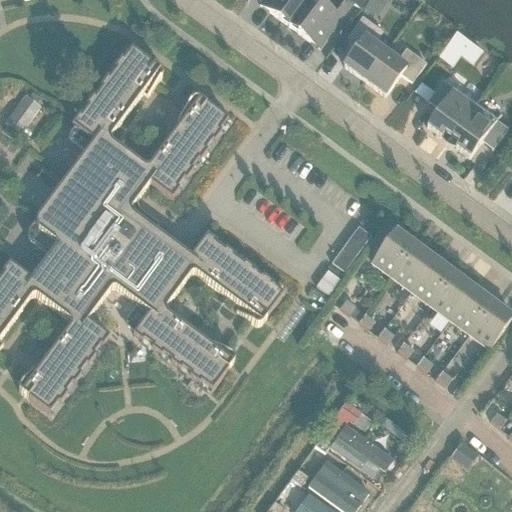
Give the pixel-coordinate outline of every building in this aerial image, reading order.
[(289,29),(309,0),(264,0),(259,7),(289,29)] [(312,0),(309,0),(289,29),(318,51),(348,11),(336,2),(329,12),(312,0)] [(361,12),(369,0),(368,0),(357,0),(353,6),(361,12)] [(364,84),(385,55),(373,46),(382,35),(361,20),(347,39),(358,47),(343,69),(364,84)] [(460,36),(457,34),(452,42),(460,48),(466,40),(460,36)] [(3,274),(0,277),(0,350),(3,347),(0,344),(0,341),(30,301),(31,300),(32,300),(32,299),(33,299),(35,299),(36,300),(68,323),(69,324),(69,325),(70,326),(70,327),(70,328),(70,329),(69,329),(69,330),(37,372),(33,369),(19,387),(19,388),(18,389),(18,390),(18,391),(18,392),(18,393),(19,394),(19,395),(20,396),(27,401),(51,418),(103,348),(102,347),(107,340),(87,324),(110,293),(111,292),(112,292),(113,292),(114,292),(115,292),(116,292),(148,316),(133,337),(140,343),(139,344),(210,396),(233,365),(233,364),(233,363),(233,362),(233,361),(233,360),(232,359),(232,358),(231,357),(213,344),(209,348),(166,316),(165,315),(165,314),(165,313),(165,312),(165,311),(190,278),(191,277),(192,277),(193,277),(194,277),(195,277),(238,309),(235,314),(253,328),(254,328),(255,328),(256,329),(257,329),(258,328),(259,328),(260,328),(261,327),(284,296),(214,244),(213,245),(205,239),(190,260),(131,216),(130,215),(130,214),(130,213),(130,212),(131,212),(131,211),(149,186),(170,202),(176,194),(177,195),(229,124),(198,101),(197,101),(196,101),(195,101),(194,101),(193,101),(192,101),(192,102),(191,102),(177,122),(181,125),(149,168),(148,169),(147,169),(146,170),(145,170),(144,170),(144,169),(111,145),(110,144),(110,143),(110,142),(110,141),(110,140),(110,139),(111,138),(142,96),(147,100),(161,80),(162,79),(162,78),(162,77),(162,76),(161,75),(161,74),(160,74),(129,50),(78,121),(72,129),(93,145),(37,220),(36,220),(36,222),(35,223),(35,224),(35,225),(35,227),(35,228),(35,229),(36,230),(36,231),(37,232),(38,233),(38,234),(53,245),(54,246),(54,247),(54,248),(54,249),(54,250),(30,282),(9,267),(4,275),(3,274)] [(385,55),(364,84),(385,99),(400,78),(411,86),(425,67),(405,52),(397,64),(385,55)] [(448,145),(479,102),(458,86),(453,93),(442,85),(427,105),(438,113),(426,130),(448,145)] [(21,132),(42,106),(26,93),(5,120),(21,132)] [(479,102),(448,145),(469,161),(481,144),(492,152),(507,132),(496,124),(500,117),(479,102)] [(415,249),(395,234),(371,267),(391,281),(415,249)] [(410,296),(434,263),(415,249),(391,281),(410,296)] [(430,310),(454,278),(434,263),(410,296),(430,310)] [(449,324),(473,292),(454,278),(430,310),(449,324)] [(311,296),(323,306),(335,290),(323,280),(311,296)] [(468,339),(492,306),(473,292),(449,324),(468,339)] [(349,320),(355,311),(339,299),(333,308),(349,320)] [(511,320),(492,306),(468,339),(488,353),(511,321),(511,320)] [(367,334),(374,325),(364,318),(358,326),(367,334)] [(387,348),(393,339),(383,332),(377,341),(387,348)] [(406,362),(412,353),(403,346),(396,355),(406,362)] [(425,376),(432,368),(422,360),(416,369),(425,376)] [(445,390),(451,382),(441,375),(435,383),(445,390)] [(356,412),(344,405),(337,416),(353,427),(360,416),(360,415),(356,412)] [(499,432),(505,424),(496,416),(489,425),(499,432)] [(314,449),(305,463),(297,473),(307,480),(331,448),(337,439),(333,436),(344,421),(337,417),(321,440),(314,449)] [(396,465),(347,429),(329,454),(360,477),(369,465),(386,478),(396,465)] [(466,474),(478,458),(460,445),(448,461),(466,474)] [(343,482),(322,466),(305,488),(336,511),(363,511),(336,491),(343,482)] [(282,493),(292,501),(300,489),(307,480),(297,473),(290,481),(282,493)] [(283,511),(292,501),(282,493),(268,511),(283,511)] [(308,497),(296,511),(327,511),(311,500),(308,497)]
